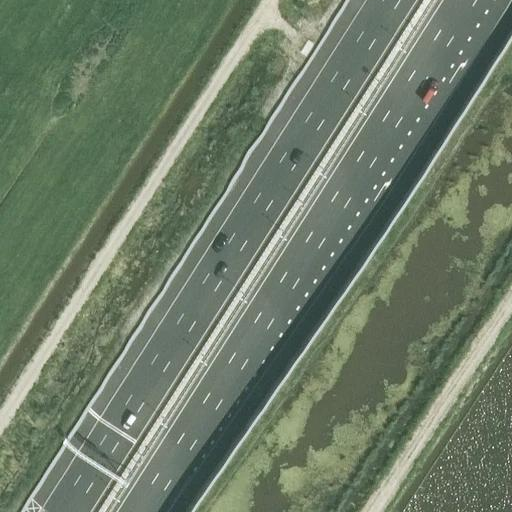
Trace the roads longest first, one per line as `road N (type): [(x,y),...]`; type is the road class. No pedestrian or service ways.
road 1 (motorway): [(141,511),(468,0)]
road 2 (motorway): [(389,0),(63,511)]
road 3 (unknown): [(365,511),(511,290)]
